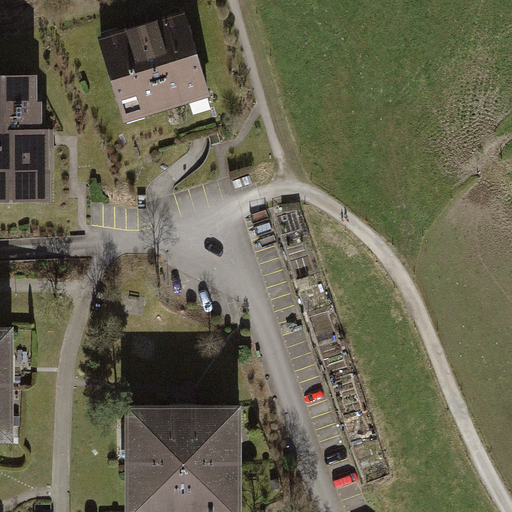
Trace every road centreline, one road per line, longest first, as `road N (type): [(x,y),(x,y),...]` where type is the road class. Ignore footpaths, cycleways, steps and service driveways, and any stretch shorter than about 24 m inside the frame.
road 1 (track): [(511,504),(402,270),(351,218),(289,187)]
road 2 (residential): [(208,220),(296,387),(342,511)]
road 3 (track): [(511,149),(475,172),(402,270)]
